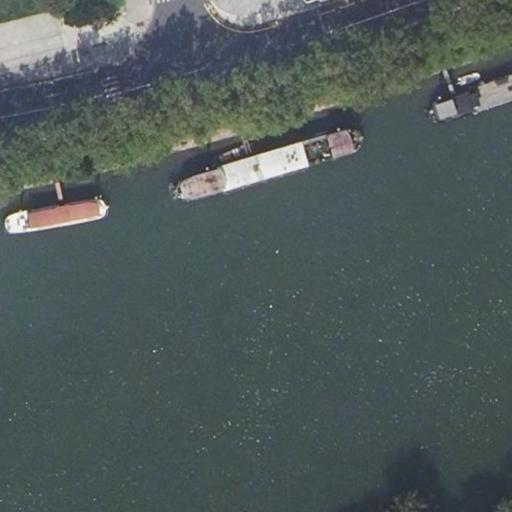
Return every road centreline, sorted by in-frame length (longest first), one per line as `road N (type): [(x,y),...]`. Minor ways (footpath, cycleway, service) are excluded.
road 1 (primary): [(425,0),(212,68)]
road 2 (primary): [(212,68),(0,120)]
